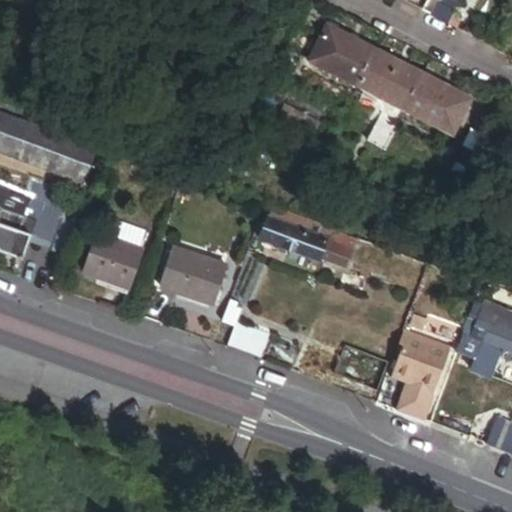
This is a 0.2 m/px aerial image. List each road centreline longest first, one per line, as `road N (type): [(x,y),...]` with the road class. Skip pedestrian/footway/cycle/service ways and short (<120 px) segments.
road 1 (secondary): [(0,321),(511,511)]
road 2 (residential): [(371,0),(511,73)]
